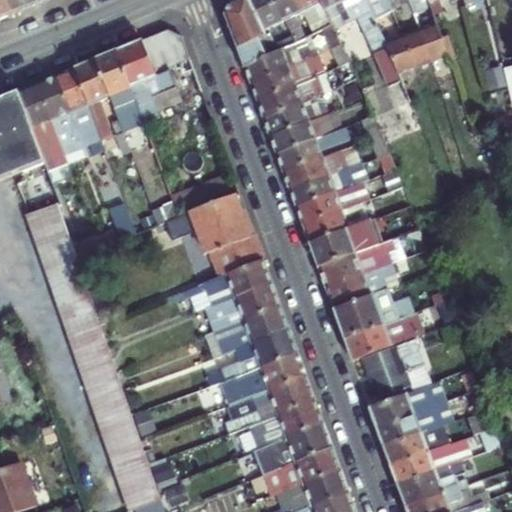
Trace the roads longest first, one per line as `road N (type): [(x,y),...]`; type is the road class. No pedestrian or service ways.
road 1 (residential): [(382,511),(191,0)]
road 2 (primary): [(149,0),(0,62)]
